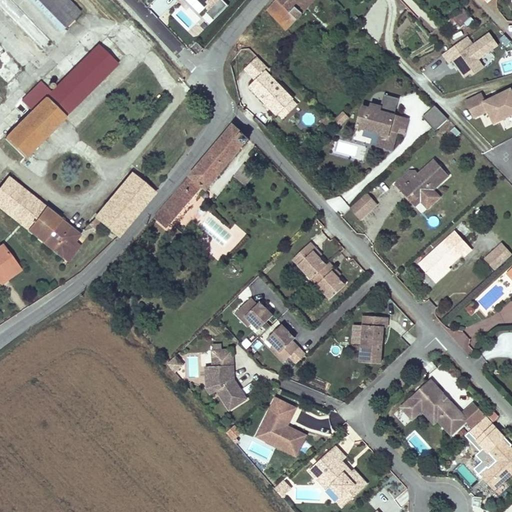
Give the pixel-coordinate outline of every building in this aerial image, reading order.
[(51,40),(11,0),(0,0),(0,5),(42,49),(51,40)] [(80,10),(69,0),(40,0),(65,25),(80,10)] [(199,0),(207,7),(204,10),(211,17),(226,2),(223,0),(199,0)] [(275,0),(267,9),(287,31),(295,22),(314,0),(275,0)] [(452,18),(464,30),(474,21),(461,8),(452,18)] [(328,40),(319,31),(313,37),(322,46),(328,40)] [(100,44),(89,33),(67,54),(78,65),(100,44)] [(468,38),(442,56),(451,70),(454,68),(464,80),(470,77),(472,79),(485,69),(479,62),(499,48),(490,34),(473,46),(468,38)] [(51,91),(46,97),(65,115),(125,54),(107,36),(100,44),(78,65),(51,91)] [(22,68),(0,44),(0,75),(7,83),(22,68)] [(256,80),(250,86),(267,104),(270,107),(278,115),(293,101),(294,100),(269,73),(267,71),(269,68),(258,57),(246,68),(256,80)] [(32,111),(0,143),(0,146),(18,164),(65,115),(46,97),(51,91),(40,80),(21,101),(32,111)] [(487,104),(483,96),(468,103),(476,119),(490,112),(496,124),(511,116),(511,91),(496,100),(497,102),(492,104),(491,102),(487,104)] [(293,101),(278,115),(283,119),(298,105),(293,101)] [(380,111),(381,107),(371,104),(370,109),(362,107),(358,123),(382,128),(381,133),(380,138),(384,139),(382,147),(393,150),(397,131),(393,130),(396,115),(380,111)] [(435,106),(421,118),(435,133),(448,121),(435,106)] [(409,118),(396,115),(393,130),(397,131),(399,125),(407,127),(409,118)] [(382,128),(358,123),(357,128),(381,133),(382,128)] [(205,189),(249,138),(233,124),(154,217),(167,229),(201,186),(205,189)] [(410,171),(397,184),(416,206),(421,202),(429,209),(442,196),(436,189),(449,176),(434,159),(419,172),(417,170),(410,171)] [(132,172),(93,218),(102,227),(117,237),(154,190),(132,172)] [(0,185),(0,208),(61,257),(75,240),(79,235),(9,179),(13,175),(10,173),(6,177),(0,185)] [(359,220),(376,205),(366,194),(349,209),(359,220)] [(102,227),(93,218),(88,223),(96,231),(102,227)] [(175,245),(182,235),(175,229),(167,238),(175,245)] [(456,231),(419,263),(437,285),(443,279),(452,271),(449,268),(463,256),(464,258),(473,250),(456,231)] [(79,243),(75,240),(61,257),(66,260),(79,243)] [(318,249),(312,242),(295,259),(314,279),(319,285),(333,299),(347,285),(334,271),(337,268),(331,262),(328,265),(315,251),(318,249)] [(511,254),(501,242),(483,258),(494,270),(511,254)] [(0,246),(0,271),(14,262),(2,245),(0,246)] [(0,280),(1,283),(19,269),(14,262),(0,271),(0,280)] [(251,298),(236,312),(243,319),(246,316),(248,317),(253,323),(258,328),(259,329),(273,315),(260,302),(257,304),(251,298)] [(464,308),(470,315),(478,309),(472,302),(464,308)] [(246,316),(243,319),(249,326),(253,323),(248,317),(246,316)] [(380,367),(383,330),(387,331),(387,321),(363,319),(361,352),(361,360),(360,366),(380,367)] [(282,325),(268,339),(269,340),(274,345),(280,351),(281,352),(277,356),(284,363),(299,348),(293,342),(295,339),(282,325)] [(468,339),(459,342),(464,354),(472,351),(468,339)] [(274,345),(270,349),(277,356),(281,352),(280,351),(274,345)] [(215,385),(225,402),(230,409),(247,398),(235,379),(233,380),(231,377),(231,365),(234,365),(234,349),(213,348),(214,365),(215,385)] [(176,356),(169,363),(176,372),(184,365),(176,356)] [(214,365),(207,366),(207,387),(219,406),(225,402),(215,385),(214,365)] [(432,380),(409,402),(418,411),(423,406),(426,405),(440,420),(453,434),(469,420),(462,413),(452,402),(448,403),(444,398),(445,394),(432,380)] [(452,402),(445,394),(444,398),(448,403),(452,402)] [(296,408),(277,398),(265,420),(271,423),(267,431),(269,432),(266,440),(296,455),(306,435),(287,426),(296,408)] [(418,411),(409,402),(403,407),(414,419),(424,410),(436,423),(440,420),(426,405),(423,406),(418,411)] [(473,402),(462,413),(469,420),(467,423),(473,429),(486,416),(473,402)] [(271,423),(265,420),(257,435),(266,440),(269,432),(267,431),(271,423)] [(235,424),(226,430),(233,439),(242,432),(235,424)] [(498,460),(489,469),(489,484),(495,490),(497,488),(511,474),(511,447),(504,439),(490,452),(498,460)] [(336,446),(328,454),(338,465),(341,463),(347,457),(336,446)] [(328,454),(310,471),(321,482),(323,480),(328,485),(333,485),(344,497),(347,494),(353,500),(369,485),(355,470),(353,472),(351,474),(347,470),(341,463),(338,465),(328,454)] [(488,467),(480,474),(489,484),(489,469),(488,467)] [(279,496),(292,489),(286,478),(273,485),(279,496)] [(323,480),(321,482),(328,490),(333,485),(328,485),(323,480)] [(353,500),(347,494),(344,497),(339,502),(344,508),(353,500)]
